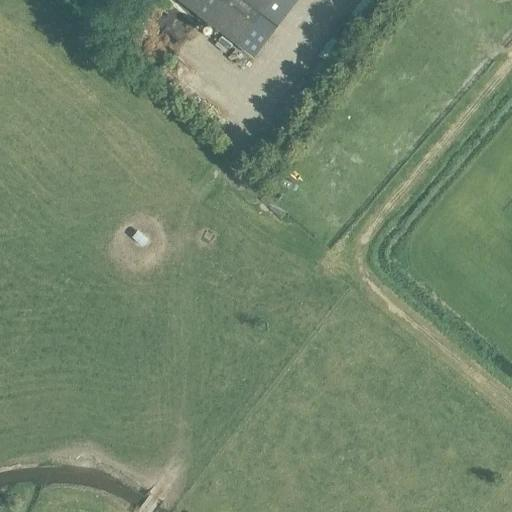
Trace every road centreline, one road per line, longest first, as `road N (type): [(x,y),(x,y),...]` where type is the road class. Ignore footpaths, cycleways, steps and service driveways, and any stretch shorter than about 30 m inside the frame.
road 1 (track): [(138,511),(174,468),(197,196),(236,141)]
road 2 (track): [(361,276),(364,248),(389,208),(511,64)]
road 3 (track): [(511,405),(361,276)]
road 4 (track): [(361,276),(236,203),(213,173)]
